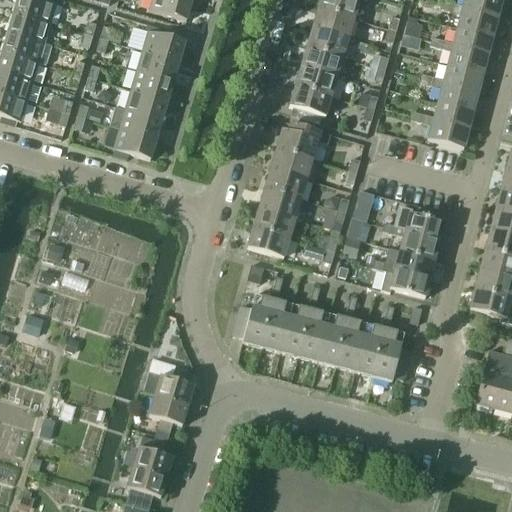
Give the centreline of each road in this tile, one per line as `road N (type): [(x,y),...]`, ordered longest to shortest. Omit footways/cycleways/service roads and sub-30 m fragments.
road 1 (residential): [(425,444),(449,344),(445,315),(511,64)]
road 2 (residential): [(214,211),(278,0)]
road 3 (residential): [(425,444),(244,396),(225,400)]
road 4 (residential): [(158,196),(212,0)]
road 5 (residential): [(225,400),(192,305),(214,211)]
road 6 (residential): [(0,153),(158,196)]
road 7 (residential): [(185,511),(225,400)]
